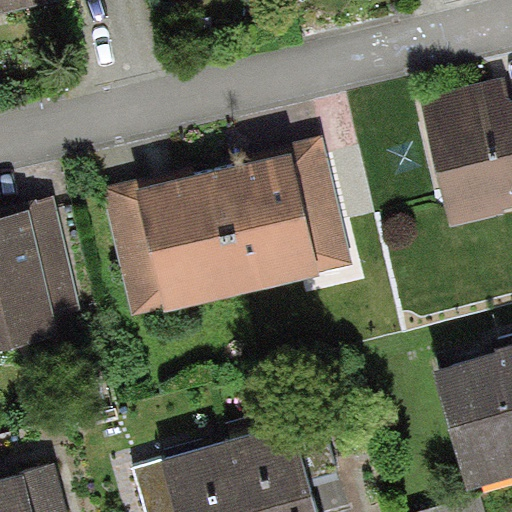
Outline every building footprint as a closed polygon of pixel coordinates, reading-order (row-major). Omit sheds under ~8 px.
[(0,0),(0,15),(65,0),(64,0),(0,0)] [(505,78),(420,98),(451,227),(504,214),(503,210),(511,207),(511,103),(511,104),(505,78)] [(271,150),(273,161),(291,157),(319,271),(352,263),(321,138),(271,150)] [(250,167),(214,175),(243,297),(321,279),(319,271),(291,157),(273,161),(250,167)] [(243,297),(214,175),(179,183),(152,190),(135,194),(163,309),(164,316),(243,297)] [(135,194),(152,190),(150,177),(101,189),(131,316),(163,309),(135,194)] [(0,218),(0,350),(59,337),(55,317),(80,311),(55,198),(29,204),(31,212),(0,218)] [(511,352),(433,374),(467,493),(511,480),(511,352)] [(292,428),(308,482),(339,474),(321,410),(290,419),(292,428)] [(292,428),(228,447),(247,511),(316,511),(308,482),(292,428)] [(247,511),(228,447),(162,466),(176,511),(247,511)] [(176,511),(162,466),(161,462),(133,469),(145,511),(176,511)] [(66,511),(55,470),(0,484),(0,511),(66,511)] [(486,511),(482,496),(425,511),(486,511)]
